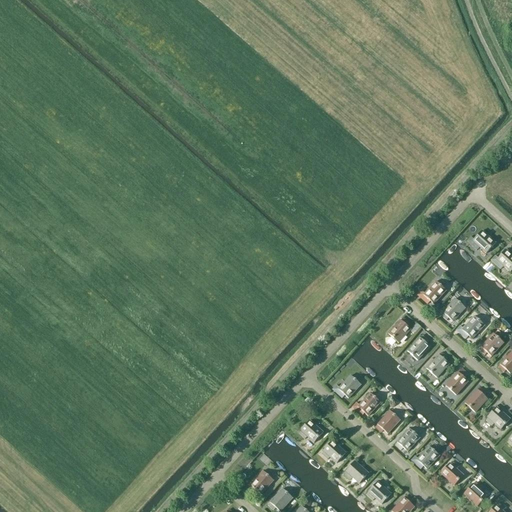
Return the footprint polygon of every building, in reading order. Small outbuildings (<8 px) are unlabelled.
[(471,237),(466,242),(476,251),(479,248),(486,254),(495,244),(482,231),(474,240),(471,237)] [(510,273),(511,270),(511,256),(506,250),(498,259),(495,256),(490,261),(500,270),(503,267),(510,273)] [(421,291),(418,295),(421,298),(427,303),(429,301),(433,305),(446,291),(436,282),(424,294),(421,291)] [(442,313),(440,315),(446,321),(448,318),(452,322),(465,309),(455,299),(442,313)] [(468,337),(472,340),(484,326),(474,317),(463,329),(460,326),(456,331),(465,339),(468,337)] [(406,326),(408,324),(403,318),(400,321),(388,334),(398,344),(411,330),(406,326)] [(484,356),(487,353),(491,357),(503,343),(493,334),(480,348),(481,348),(479,350),(484,356)] [(425,344),(428,341),(422,336),(420,338),(419,338),(407,352),(417,361),(430,347),(425,344)] [(504,373),(506,371),(510,374),(511,372),(511,351),(500,365),(498,368),(504,373)] [(445,361),(447,359),(441,353),(439,356),(439,355),(426,369),(436,379),(449,365),(445,361)] [(464,378),(466,376),(460,371),(458,373),(445,387),(456,396),(468,382),(464,378)] [(336,386),(332,389),(336,392),(342,398),(344,395),(348,399),(360,385),(350,376),(339,388),(336,386)] [(483,396),(485,393),(479,388),(477,390),(464,404),(475,413),(487,400),(483,396)] [(356,403),(352,407),(355,410),(361,415),(363,413),(368,417),(380,403),(370,394),(359,405),(356,403)] [(487,418),(488,419),(485,421),(491,426),(494,424),(500,430),(510,420),(496,408),(487,418)] [(381,433),(383,431),(387,435),(400,421),(389,411),(377,425),(375,428),(381,433)] [(304,440),(307,437),(313,444),(323,433),(309,421),(300,431),(301,432),(298,434),(304,440)] [(401,451),(403,449),(407,452),(419,439),(409,429),(397,443),(395,446),(401,451)] [(327,460),(329,458),(336,464),(345,454),(332,441),(322,452),(323,452),(321,455),(327,460)] [(420,470),(423,467),(427,470),(439,456),(429,447),(418,459),(415,457),(411,461),(420,470)] [(352,478),(359,485),(368,474),(354,462),(345,472),(346,473),(344,475),(350,481),(352,478)] [(450,464),(449,464),(440,474),(454,486),(463,476),(456,470),(458,467),(452,462),(450,464)] [(254,493),(256,491),(261,495),(273,481),(263,472),(250,486),(248,488),(254,493)] [(374,499),(381,505),(391,495),(377,482),(368,493),(369,493),(366,496),(372,501),(374,499)] [(486,497),(479,491),(481,488),(475,483),(473,485),(472,485),(463,495),(477,507),(486,497)] [(273,511),(275,509),(279,511),(280,511),(292,499),(282,489),(269,503),(270,503),(267,506),(273,511)] [(410,504),(412,501),(406,496),(404,498),(391,511),(409,511),(414,508),(410,504)]
